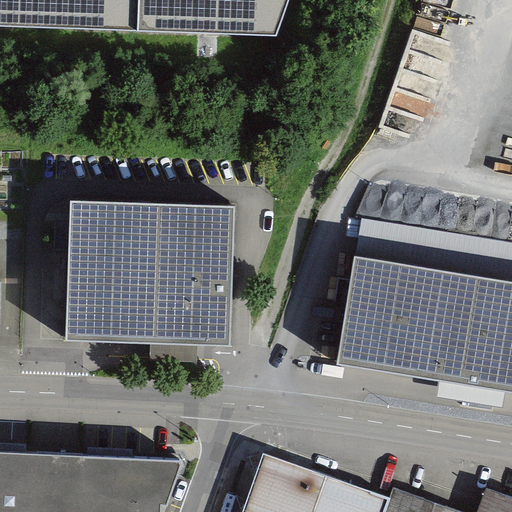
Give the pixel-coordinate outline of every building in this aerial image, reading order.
[(0,0),(0,33),(272,44),(290,0),(0,0)] [(224,198),(53,191),(47,331),(218,338),(224,198)] [(511,281),(356,258),(340,363),(511,389),(511,281)] [(264,454),(243,511),(511,511),(511,495),(488,488),(479,511),(461,511),(395,489),(391,499),(264,454)] [(170,511),(189,465),(0,456),(0,511),(170,511)]
